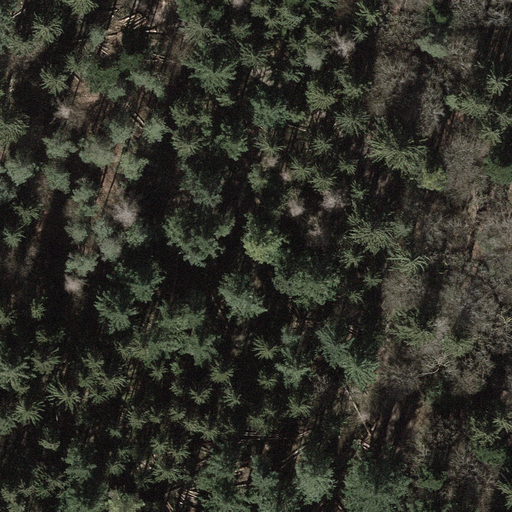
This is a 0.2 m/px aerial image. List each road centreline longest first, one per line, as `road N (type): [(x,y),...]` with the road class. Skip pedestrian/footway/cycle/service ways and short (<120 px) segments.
road 1 (track): [(371,150),(397,511)]
road 2 (track): [(132,0),(371,150)]
road 3 (track): [(367,0),(371,150)]
